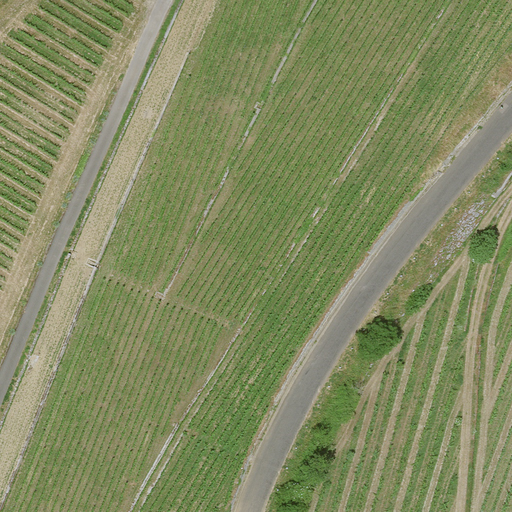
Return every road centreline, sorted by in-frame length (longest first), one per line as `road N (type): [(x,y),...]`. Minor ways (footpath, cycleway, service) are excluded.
road 1 (unclassified): [(511,111),(347,320),(283,431),(249,511)]
road 2 (unclassified): [(167,0),(58,246),(0,401)]
